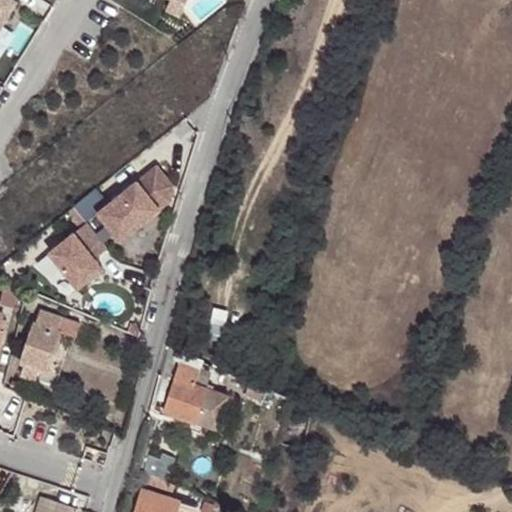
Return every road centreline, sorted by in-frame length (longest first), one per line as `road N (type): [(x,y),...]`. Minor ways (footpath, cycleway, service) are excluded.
road 1 (residential): [(263,0),(179,249),(117,490)]
road 2 (track): [(339,0),(309,83),(234,236),(226,287)]
road 3 (residential): [(0,451),(117,490)]
